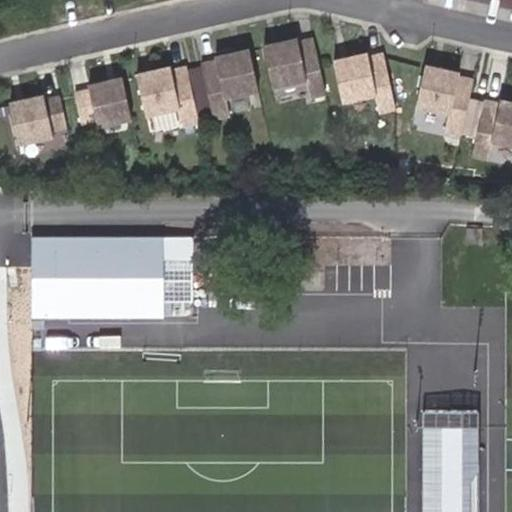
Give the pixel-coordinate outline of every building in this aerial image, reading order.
[(309,106),(322,104),(311,49),(296,52),(295,48),(262,55),(271,96),(305,90),(309,106)] [(223,106),(255,99),(246,58),(214,65),(215,68),(200,72),(207,105),(222,101),(223,106)] [(379,123),(391,120),(390,113),(380,65),(367,68),(366,64),(331,72),(340,112),(375,105),(379,123)] [(181,133),(196,130),(184,76),(170,79),(170,75),(134,82),(143,124),(177,117),(181,133)] [(442,143),(455,146),(468,90),(454,87),(455,82),(423,75),(413,119),(446,126),(442,143)] [(95,132),(129,125),(119,85),(86,93),(86,96),(74,99),(81,131),(94,128),(95,132)] [(49,138),(64,136),(58,103),(42,106),(41,103),(9,110),(19,150),(50,142),(49,138)] [(511,158),(511,109),(496,106),(493,116),(483,114),(471,168),(487,171),(491,153),(511,158)] [(196,236),(45,233),(44,315),(182,318),(183,281),(184,281),(184,254),(196,254),(196,236)] [(472,511),(472,405),(422,405),(422,511),(472,511)]
